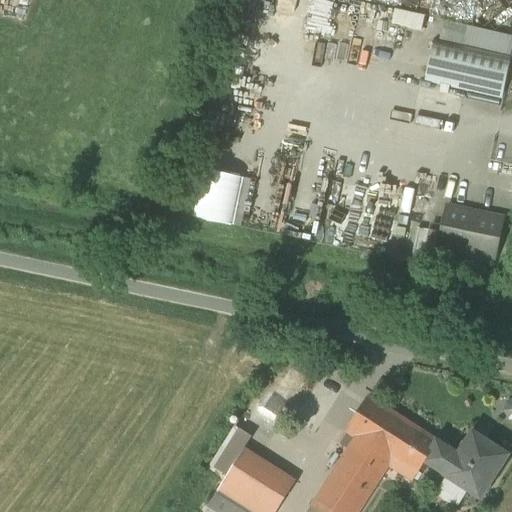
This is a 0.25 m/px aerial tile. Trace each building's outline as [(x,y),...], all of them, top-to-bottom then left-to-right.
[(397,13),(395,27),(424,30),(426,16),(397,13)] [(511,57),(435,39),(425,82),(502,100),(511,57)] [(243,229),(254,178),(197,166),(186,217),(243,229)] [(504,218),(448,206),(439,248),(495,260),(504,218)] [(437,257),(425,254),(423,265),(434,268),(437,257)] [(438,442),(368,397),(339,443),(350,450),(384,472),(389,465),(413,481),(417,474),(418,474),(427,460),(437,444),(438,442)] [(507,456),(473,434),(458,457),(437,444),(427,460),(447,474),(446,475),(481,498),(507,456)] [(271,511),(289,483),(235,450),(197,511),(271,511)] [(350,450),(313,508),(318,511),(358,511),(384,472),(350,450)]
